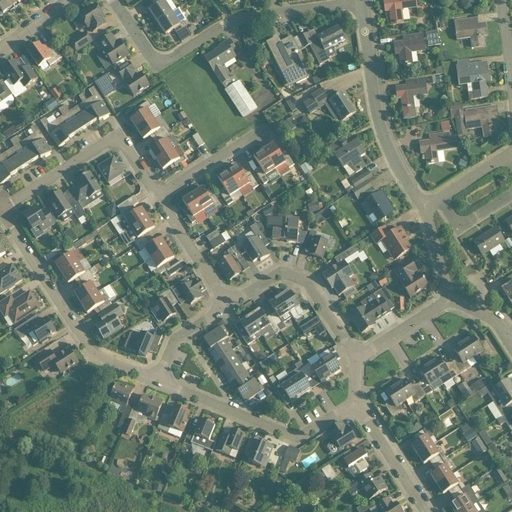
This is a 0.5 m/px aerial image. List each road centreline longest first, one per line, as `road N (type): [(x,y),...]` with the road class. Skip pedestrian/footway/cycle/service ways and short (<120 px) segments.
road 1 (residential): [(361,3),(251,17),(161,62),(113,0)]
road 2 (residential): [(157,380),(92,353),(0,208)]
road 3 (residential): [(423,209),(378,118),(361,3)]
road 4 (residential): [(353,406),(297,437),(157,380)]
road 5 (residential): [(156,198),(117,136),(0,208)]
road 6 (residential): [(356,356),(305,280),(281,272),(227,304)]
road 7 (residential): [(227,304),(156,198)]
road 8 (residential): [(425,511),(353,406)]
road 9 (residential): [(259,133),(156,198)]
